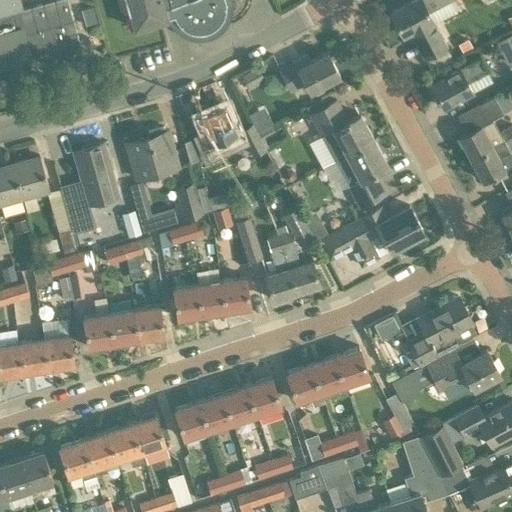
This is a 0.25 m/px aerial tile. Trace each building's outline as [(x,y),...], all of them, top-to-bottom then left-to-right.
[(0,0),(0,65),(30,57),(29,55),(21,26),(17,27),(11,9),(20,6),(18,0),(0,0)] [(21,26),(29,55),(43,51),(47,65),(83,54),(67,0),(48,0),(21,8),(20,6),(11,9),(17,27),(21,26)] [(125,0),(133,28),(174,16),(176,20),(180,25),(181,26),(184,28),(189,31),(191,31),(193,32),(196,32),(200,32),(207,31),(208,30),(209,30),(213,28),(217,25),(218,23),(221,19),(222,17),(224,10),(225,8),(225,5),(224,0),(223,0),(125,0)] [(408,0),(390,10),(403,34),(410,30),(423,55),(445,43),(428,11),(447,0),(408,0)] [(92,5),(80,8),(85,24),(97,21),(92,5)] [(511,32),(497,41),(508,62),(511,60),(511,32)] [(467,37),(458,42),(462,51),(472,46),(467,37)] [(305,82),(310,90),(339,74),(327,51),(308,61),(304,54),(278,69),(290,90),(305,82)] [(480,57),(460,68),(459,68),(430,84),(443,106),(472,90),(467,82),(487,71),(480,57)] [(257,65),(241,74),(249,88),(265,80),(257,65)] [(468,130),(458,136),(470,157),(511,133),(511,123),(511,122),(498,129),(491,116),(501,111),(493,94),(459,113),(468,130)] [(336,160),(347,154),(374,140),(359,112),(347,119),(335,98),(309,112),(321,134),(322,133),(336,160)] [(206,130),(194,135),(200,148),(205,160),(247,142),(240,129),(236,131),(224,103),(199,114),(206,130)] [(264,148),(259,138),(251,123),(240,129),(253,154),(264,148)] [(126,140),(137,177),(177,165),(166,128),(126,140)] [(511,133),(470,157),(482,179),(511,162),(511,155),(511,153),(511,152),(511,133)] [(80,178),(59,184),(60,186),(68,216),(91,209),(89,203),(118,195),(103,140),(72,149),(80,178)] [(347,154),(336,160),(359,203),(385,189),(375,170),(387,164),(374,140),(347,154)] [(11,161),(22,197),(49,189),(38,153),(11,161)] [(0,203),(22,197),(11,161),(0,164),(0,203)] [(141,180),(130,184),(142,229),(176,219),(172,207),(151,213),(141,180)] [(174,186),(182,219),(202,213),(193,182),(174,186)] [(511,200),(511,207),(501,214),(511,235),(511,187),(507,190),(511,200)] [(380,230),(390,249),(423,231),(408,203),(386,215),(380,205),(318,239),(328,258),(350,247),(361,265),(379,256),(369,236),(380,230)] [(227,206),(212,210),(218,227),(232,222),(227,206)] [(299,243),(312,236),(296,207),(283,214),(299,243)] [(134,209),(122,213),(128,235),(140,231),(134,209)] [(249,215),(234,220),(248,260),(263,256),(249,215)] [(25,217),(13,221),(16,232),(29,228),(25,217)] [(172,243),(189,238),(206,232),(201,218),(168,228),(172,243)] [(327,232),(322,223),(311,229),(316,238),(327,232)] [(276,234),(294,291),(319,283),(311,258),(299,261),(289,230),(276,234)] [(272,298),(294,291),(276,234),(266,237),(276,269),(264,273),(272,298)] [(121,244),(125,257),(141,252),(143,257),(155,253),(149,235),(121,244)] [(108,262),(125,257),(121,244),(104,249),(108,262)] [(91,248),(32,265),(36,283),(52,279),(50,274),(85,264),(87,270),(96,268),(91,248)] [(12,264),(1,267),(4,280),(15,277),(12,264)] [(59,274),(60,296),(78,295),(78,273),(59,274)] [(244,274),(220,278),(225,309),(249,305),(244,274)] [(220,278),(196,282),(201,312),(225,309),(220,278)] [(7,286),(12,300),(29,295),(24,280),(7,286)] [(177,316),(201,312),(196,282),(172,285),(177,316)] [(0,304),(12,300),(7,286),(0,288),(0,304)] [(423,330),(408,338),(420,363),(461,341),(460,338),(475,330),(457,295),(455,296),(452,295),(446,298),(445,301),(416,315),(423,330)] [(158,303),(133,307),(138,337),(163,333),(158,303)] [(133,307),(108,311),(113,341),(138,337),(133,307)] [(87,345),(113,341),(108,311),(82,315),(87,345)] [(371,321),(379,336),(398,325),(390,311),(371,321)] [(66,316),(40,320),(43,336),(48,367),(73,362),(66,316)] [(43,336),(18,340),(23,370),(23,371),(48,367),(43,336)] [(0,374),(23,371),(23,370),(18,340),(0,343),(0,374)] [(358,345),(334,354),(344,383),(368,375),(358,345)] [(453,347),(426,361),(439,387),(466,373),(473,386),(499,373),(486,348),(461,361),(453,347)] [(334,354),(310,362),(320,391),(344,383),(334,354)] [(296,400),(310,395),(313,404),(323,401),(320,391),(310,362),(286,370),(296,400)] [(271,376),(246,384),(256,413),(280,405),(271,376)] [(246,384),(222,391),(232,421),(256,413),(246,384)] [(222,391),(198,399),(208,429),(232,421),(222,391)] [(390,436),(402,430),(412,423),(396,391),(385,397),(393,414),(381,420),(390,436)] [(183,437),(208,429),(198,399),(174,407),(183,437)] [(476,402),(452,415),(463,434),(482,424),(491,441),(511,430),(511,399),(483,415),(476,402)] [(155,413),(131,421),(140,451),(165,443),(155,413)] [(131,421),(106,429),(116,459),(128,455),(132,464),(143,460),(140,451),(131,421)] [(418,435),(419,435),(439,474),(462,462),(441,423),(418,435)] [(106,429),(82,436),(95,474),(107,470),(104,462),(116,459),(106,429)] [(335,435),(340,449),(357,443),(352,429),(335,435)] [(317,433),(304,437),(311,459),(340,449),(335,435),(319,440),(317,433)] [(390,500),(393,511),(425,511),(415,482),(439,474),(419,435),(401,440),(412,474),(403,476),(409,494),(390,500)] [(82,478),(95,474),(82,436),(58,444),(67,474),(80,470),(82,478)] [(511,442),(494,450),(511,491),(511,490),(511,442)] [(43,449),(19,457),(28,487),(31,496),(43,492),(40,483),(52,479),(43,449)] [(480,504),(511,491),(494,450),(464,463),(470,477),(469,477),(480,504)] [(287,452),(270,458),(275,471),(292,466),(287,452)] [(317,462),(317,464),(326,486),(336,483),(342,503),(356,498),(360,511),(393,511),(390,500),(375,505),(369,488),(355,493),(347,468),(346,468),(342,455),(317,462)] [(19,457),(0,463),(0,479),(5,495),(28,487),(19,457)] [(270,458),(253,464),(258,477),(275,471),(270,458)] [(294,497),(326,486),(317,464),(299,470),(300,475),(288,479),(294,497)] [(240,468),(223,474),(227,487),(244,481),(240,468)] [(160,494),(155,496),(159,509),(190,499),(181,472),(166,477),(171,491),(160,494)] [(223,474),(206,479),(210,492),(227,487),(223,474)] [(279,481),(264,486),(269,500),(284,495),(279,481)] [(251,505),(269,500),(264,486),(235,495),(240,511),(247,511),(252,511),(251,505)] [(155,496),(138,501),(141,511),(149,511),(159,509),(155,496)] [(200,507),(201,511),(220,511),(217,501),(200,507)]
